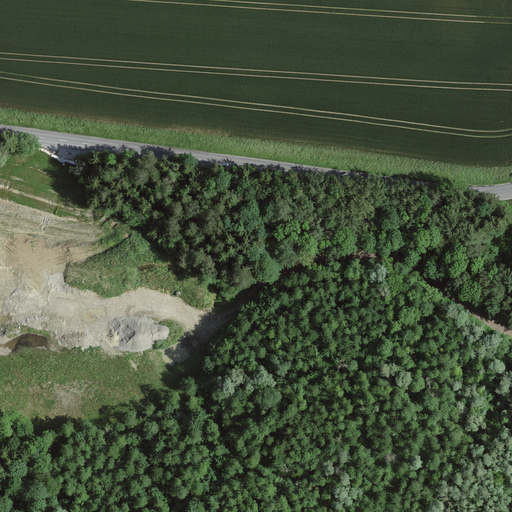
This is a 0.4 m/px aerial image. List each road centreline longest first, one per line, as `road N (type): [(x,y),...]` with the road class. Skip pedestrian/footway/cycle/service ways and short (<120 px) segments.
road 1 (tertiary): [(511,190),(414,188),(0,131)]
road 2 (track): [(511,335),(400,261),(299,261),(250,295)]
